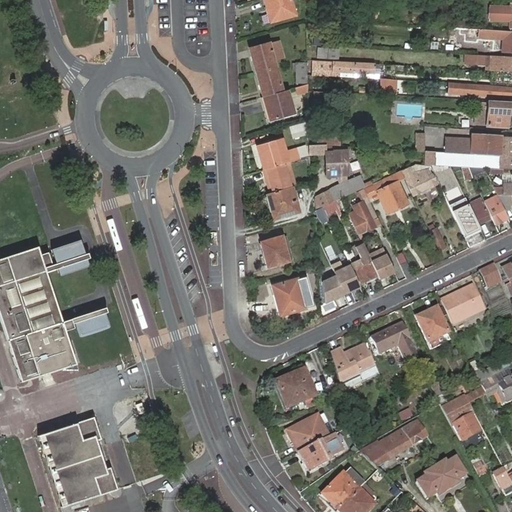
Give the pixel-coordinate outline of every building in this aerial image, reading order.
[(263,0),(266,8),(268,7),(271,18),(292,13),(288,0),(263,0)] [(508,22),(508,8),(490,8),(490,22),(508,22)] [(511,32),(468,30),(468,36),(502,38),(502,48),(511,48),(511,32)] [(252,57),(256,71),(274,66),(272,59),(283,56),(278,38),(252,45),(255,56),(252,57)] [(485,57),(466,56),(465,66),(484,67),(485,57)] [(511,58),(491,57),(491,72),(492,72),(511,73),(511,58)] [(373,61),(312,58),(312,64),(331,66),(331,68),(337,68),(372,70),(373,61)] [(297,60),(296,81),(307,81),(307,60),(297,60)] [(331,66),(312,64),(312,71),(337,73),(337,68),(331,68),(331,66)] [(256,71),(259,83),(263,82),(266,94),(280,90),(274,66),(256,71)] [(511,99),(511,87),(448,84),(447,96),(511,99)] [(308,85),(296,86),(297,94),(309,93),(308,85)] [(266,94),(262,95),(269,118),(294,110),(287,87),(280,90),(266,94)] [(322,99),(323,91),(311,90),(311,98),(322,99)] [(511,105),(490,104),(489,129),(507,130),(508,117),(511,116),(511,105)] [(307,122),(291,126),(294,134),(308,130),(307,122)] [(313,127),(314,142),(337,143),(337,136),(334,136),(334,126),(322,126),(320,127),(313,127)] [(511,134),(470,132),(470,137),(469,166),(481,166),(489,167),(504,167),(511,167),(511,134)] [(425,136),(426,135),(415,134),(414,154),(424,155),(425,136)] [(469,166),(470,137),(444,136),(443,150),(431,150),(431,164),(449,164),(451,165),(468,166),(469,166)] [(257,143),(264,167),(288,161),(288,160),(299,158),(299,156),(308,154),(306,145),(287,149),(288,152),(286,152),(285,150),(282,137),(257,143)] [(343,181),(348,179),(346,149),(329,150),(330,174),(339,174),(343,181)] [(270,191),(291,186),(295,185),(288,161),(264,167),(270,191)] [(413,177),(408,165),(400,169),(405,180),(412,194),(435,184),(431,174),(422,177),(421,174),(413,177)] [(481,166),(469,166),(473,174),(484,175),(481,166)] [(405,180),(400,169),(366,186),(363,187),(368,197),(376,193),(385,212),(406,202),(398,184),(405,180)] [(317,195),(318,210),(324,207),(336,200),(358,189),(366,186),(360,173),(348,179),(343,181),(334,185),(335,187),(317,195)] [(511,185),(494,187),(498,196),(511,196),(511,195),(511,185)] [(270,191),(267,192),(274,217),(297,211),(291,186),(270,191)] [(369,199),(368,197),(363,187),(366,186),(358,189),(364,201),(369,199)] [(490,217),(484,202),(482,196),(468,202),(477,223),(490,217)] [(511,196),(498,196),(501,202),(504,210),(510,208),(510,207),(511,196)] [(375,226),(380,223),(380,222),(369,199),(364,201),(375,226)] [(326,212),(328,218),(341,211),(336,200),(324,207),(326,212)] [(462,200),(449,206),(463,238),(476,233),(462,200)] [(504,210),(501,202),(492,206),(489,200),(484,202),(490,217),(493,224),(507,217),(504,210)] [(375,226),(364,201),(353,206),(355,210),(349,213),(358,232),(358,233),(375,226)] [(324,207),(318,210),(318,215),(324,213),(326,212),(324,207)] [(324,213),(318,215),(319,225),(327,221),(324,213)] [(429,231),(438,251),(446,247),(437,228),(429,231)] [(481,231),(468,239),(472,245),(485,237),(481,231)] [(261,242),(268,265),(288,259),(281,235),(261,242)] [(368,255),(362,241),(360,242),(358,238),(355,240),(357,243),(354,244),(360,258),(352,262),(361,282),(374,275),(366,256),(368,255)] [(51,250),(55,265),(85,255),(80,241),(51,250)] [(0,259),(0,318),(21,382),(75,365),(64,332),(61,323),(45,273),(44,268),(41,259),(40,256),(37,247),(0,259)] [(383,247),(368,255),(379,279),(394,271),(383,247)] [(405,278),(413,275),(402,251),(394,254),(395,257),(405,278)] [(44,268),(45,273),(86,260),(89,259),(87,254),(85,255),(55,265),(44,268)] [(336,276),(344,293),(359,286),(349,264),(342,267),(339,260),(331,264),(336,276)] [(509,298),(511,296),(511,263),(502,268),(507,280),(502,282),(509,298)] [(88,264),(58,274),(59,276),(88,266),(88,264)] [(500,281),(492,264),(478,271),(486,288),(500,281)] [(325,303),(344,293),(336,276),(323,282),(325,303)] [(274,285),(282,313),(305,306),(297,278),(274,285)] [(455,294),(439,301),(451,324),(461,320),(459,316),(482,305),(473,285),(460,291),(462,294),(456,297),(455,294)] [(486,297),(492,306),(498,302),(492,293),(486,297)] [(461,320),(484,309),(482,305),(459,316),(461,320)] [(415,317),(427,342),(447,332),(435,307),(415,317)] [(105,308),(61,323),(64,332),(73,329),(72,325),(104,314),(107,313),(105,308)] [(72,325),(73,329),(75,328),(78,338),(109,328),(104,314),(72,325)] [(401,323),(371,337),(380,355),(397,347),(405,363),(418,357),(401,323)] [(331,351),(340,384),(360,374),(358,371),(375,363),(364,342),(348,350),(349,352),(344,354),(340,347),(331,351)] [(284,407),(312,395),(302,372),(274,384),(284,407)] [(495,379),(481,385),(486,394),(499,388),(506,403),(511,399),(511,377),(510,378),(498,384),(495,379)] [(441,384),(439,381),(432,385),(438,397),(445,394),(441,384)] [(481,387),(465,394),(470,403),(485,396),(481,387)] [(443,407),(447,414),(469,403),(465,396),(443,407)] [(401,411),(405,420),(409,418),(405,408),(401,411)] [(454,416),(466,439),(481,431),(469,408),(454,416)] [(285,431),(296,453),(327,437),(318,418),(301,425),(300,424),(285,431)] [(104,469),(95,442),(100,440),(92,419),(38,436),(62,508),(117,491),(109,468),(104,469)] [(363,455),(375,466),(424,439),(417,425),(363,455)] [(327,437),(296,453),(305,473),(325,463),(323,459),(341,451),(332,434),(327,437)] [(423,477),(415,483),(426,501),(435,495),(436,497),(458,484),(456,482),(465,476),(454,458),(445,463),(444,461),(422,475),(423,477)] [(478,477),(487,473),(480,458),(472,461),(478,477)] [(507,474),(504,469),(494,474),(501,488),(511,483),(507,474)] [(357,491),(363,485),(350,472),(338,481),(337,479),(319,494),(335,511),(357,491)] [(357,491),(335,511),(365,511),(371,507),(357,491)]
